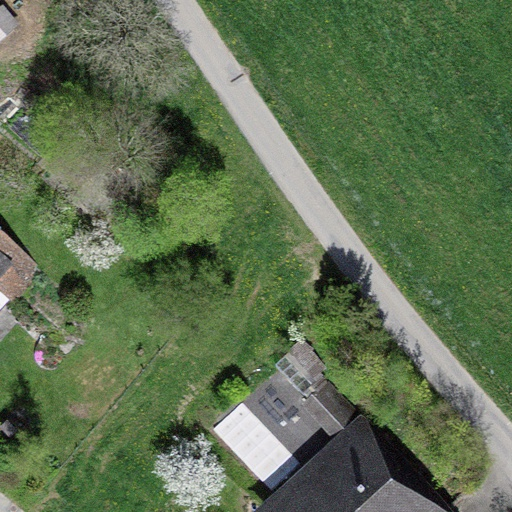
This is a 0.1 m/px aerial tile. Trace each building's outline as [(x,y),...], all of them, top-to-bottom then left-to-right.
[(0,309),(30,275),(0,249),(0,309)] [(306,406),(349,451),(368,432),(326,387),(306,406)] [(254,393),(222,414),(266,483),(298,463),(254,393)] [(425,511),(366,449),(298,511),(425,511)] [(474,511),(502,511),(489,498),(474,511)]
